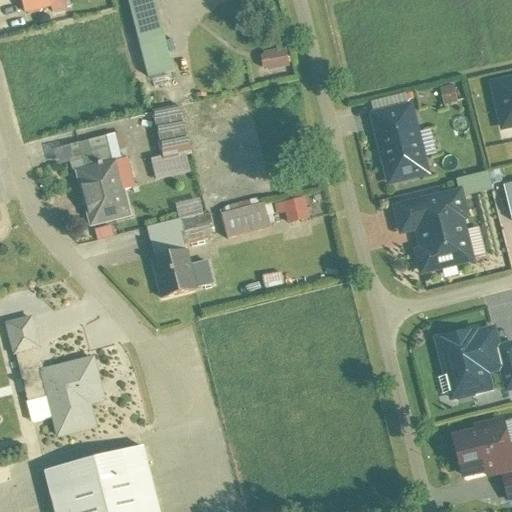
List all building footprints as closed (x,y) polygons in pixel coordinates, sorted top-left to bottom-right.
[(21,0),(26,16),(67,5),(65,0),(21,0)] [(172,73),(152,0),(126,0),(147,80),(172,73)] [(287,50),(260,55),(263,73),(290,67),(287,50)] [(511,129),(511,80),(490,85),(501,132),(511,129)] [(454,87),(441,90),(444,104),(458,101),(454,87)] [(429,171),(411,102),(368,113),(385,182),(429,171)] [(180,104),(150,112),(160,150),(190,143),(180,104)] [(113,135),(69,146),(76,170),(119,159),(113,135)] [(119,159),(76,170),(90,229),(134,218),(127,191),(137,189),(129,157),(119,159)] [(457,182),(459,188),(397,204),(405,234),(412,232),(423,278),(474,265),(462,219),(469,218),(464,197),(493,190),(488,174),(457,182)] [(305,198),(277,205),(279,215),(286,214),(289,225),(310,220),(305,198)] [(268,204),(223,214),(228,238),(273,229),(268,204)] [(213,215),(182,222),(187,243),(218,236),(213,215)] [(177,222),(153,226),(158,249),(182,244),(177,222)] [(187,251),(151,260),(162,301),(197,292),(187,251)] [(38,344),(31,319),(5,326),(12,351),(38,344)] [(454,394),(457,403),(499,392),(494,374),(506,371),(511,394),(511,344),(501,347),(496,326),(483,330),(481,323),(438,334),(449,376),(442,378),(447,396),(454,394)] [(99,357),(45,371),(63,438),(103,428),(97,407),(111,403),(99,357)] [(511,422),(456,437),(468,481),(492,475),(493,479),(506,476),(511,496),(511,422)] [(165,511),(149,447),(52,472),(63,511),(165,511)]
